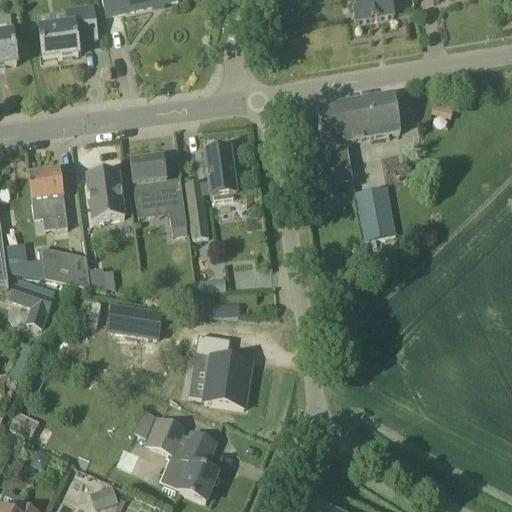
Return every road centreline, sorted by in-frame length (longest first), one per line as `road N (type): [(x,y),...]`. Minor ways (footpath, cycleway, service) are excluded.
road 1 (residential): [(310,420),(313,389),(265,100)]
road 2 (tertiary): [(265,100),(511,51)]
road 3 (tertiary): [(239,103),(0,135)]
road 4 (unclassified): [(458,511),(310,420)]
